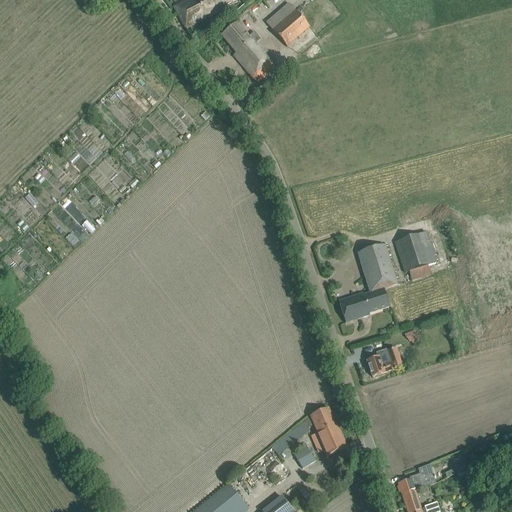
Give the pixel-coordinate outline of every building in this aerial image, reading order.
[(188,0),(174,8),(186,30),(227,8),(226,6),(238,0),(188,0)] [(289,3),(266,23),(287,47),(310,27),(289,3)] [(254,32),(249,37),(237,23),(229,30),(221,36),(236,54),(234,56),(257,84),(265,77),(275,68),(271,63),(255,44),(261,40),(254,32)] [(395,243),(405,274),(409,273),(412,282),(431,276),(428,268),(438,264),(428,233),(395,243)] [(385,245),(367,251),(358,254),(370,294),(364,296),(363,294),(339,302),(346,324),(355,320),(371,316),(370,313),(390,307),(385,291),(398,287),(385,245)] [(412,342),(413,345),(419,342),(418,340),(419,339),(415,331),(405,335),(409,344),(412,342)] [(403,367),(396,348),(387,352),(391,363),(382,366),(379,357),(367,361),(372,378),(403,367)] [(327,409),(318,413),(312,416),(312,417),(272,449),(279,457),(311,432),(309,429),(312,427),(316,425),(318,432),(317,433),(317,435),(312,437),(317,447),(322,445),(327,457),(347,449),(337,425),(335,426),(327,409)] [(316,462),(307,447),(294,454),(303,470),(316,462)] [(463,465),(446,474),(447,479),(465,470),(463,465)] [(430,466),(427,467),(418,470),(419,475),(410,478),(411,480),(398,484),(399,487),(397,487),(399,493),(401,493),(402,496),(415,492),(415,491),(435,484),(430,466)] [(239,511),(245,508),(244,506),(227,485),(193,511),(239,511)] [(421,510),(415,492),(402,496),(407,511),(434,511),(432,505),(424,507),(425,508),(421,510)] [(293,511),(282,497),(262,511),(293,511)]
